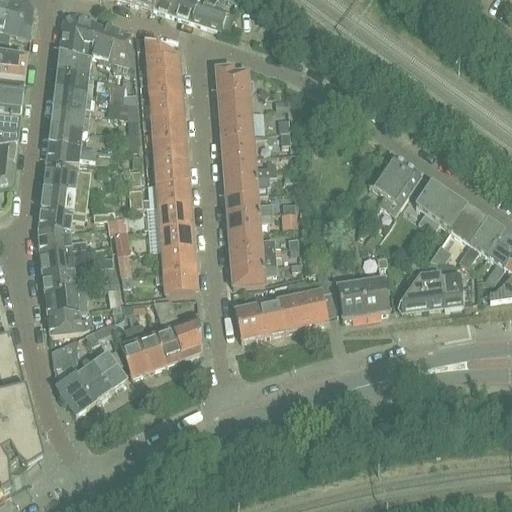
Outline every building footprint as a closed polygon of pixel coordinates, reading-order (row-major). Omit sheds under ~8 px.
[(114,0),(114,2),(133,8),(135,0),(114,0)] [(135,0),(133,8),(153,14),(157,0),(135,0)] [(157,0),(153,14),(172,21),(177,0),(157,0)] [(177,0),(172,21),(192,28),(200,0),(177,0)] [(225,22),(226,16),(213,13),(216,1),(217,0),(200,0),(192,28),(220,37),(221,32),(225,33),(228,23),(225,22)] [(243,0),(226,0),(240,11),(246,2),(243,0)] [(0,42),(1,38),(3,38),(13,6),(0,2),(0,42)] [(13,48),(27,52),(33,18),(29,11),(13,6),(3,38),(14,41),(13,48)] [(64,27),(60,52),(60,54),(91,65),(92,63),(91,63),(96,30),(72,23),(64,27)] [(113,77),(112,72),(114,36),(96,30),(91,63),(92,63),(100,65),(99,69),(111,73),(113,77)] [(134,83),(132,41),(114,36),(112,72),(113,77),(134,83)] [(145,46),(147,81),(180,79),(179,64),(173,64),(172,55),(145,46)] [(60,54),(57,77),(89,84),(91,67),(91,65),(60,54)] [(0,60),(0,83),(24,87),(27,65),(0,60)] [(215,74),(217,99),(249,96),(248,88),(248,77),(233,78),(233,72),(215,74)] [(57,77),(55,95),(90,102),(93,85),(89,84),(57,77)] [(147,81),(149,104),(182,101),(180,79),(147,81)] [(0,123),(20,126),(24,87),(0,83),(0,123)] [(95,94),(105,95),(105,85),(95,85),(95,94)] [(123,90),(111,88),(110,99),(123,101),(123,99),(123,90)] [(268,99),(261,94),(257,99),(264,105),(268,99)] [(55,95),(53,114),(89,119),(90,102),(55,95)] [(217,99),(219,121),(251,119),(249,96),(217,99)] [(137,125),(136,112),(124,109),(123,101),(110,99),(109,107),(123,109),(123,124),(128,125),(128,124),(137,125)] [(124,99),(123,99),(123,101),(124,109),(136,112),(135,101),(124,101),(124,99)] [(149,104),(151,125),(184,123),(182,101),(149,104)] [(287,105),(275,106),(276,117),(288,116),(287,105)] [(53,114),(51,131),(87,136),(89,119),(53,114)] [(219,121),(220,143),(253,140),(251,119),(219,121)] [(271,119),(260,119),(260,140),(271,140),(271,119)] [(0,153),(17,151),(20,126),(0,123),(0,153)] [(151,125),(153,148),(185,145),(184,123),(151,125)] [(279,138),(289,137),(289,123),(278,124),(279,138)] [(137,141),(137,125),(128,124),(128,125),(128,140),(128,141),(137,142),(137,141)] [(51,131),(48,149),(85,154),(85,153),(87,136),(51,131)] [(289,137),(279,138),(277,138),(278,146),(281,146),(281,150),(290,150),(289,137)] [(138,142),(137,141),(137,142),(128,141),(128,140),(121,140),(120,156),(138,157),(138,142)] [(220,143),(222,165),(254,163),(253,151),(253,140),(220,143)] [(153,148),(154,170),(187,167),(185,145),(153,148)] [(46,169),(78,171),(79,164),(94,166),(95,155),(85,153),(85,154),(48,149),(46,169)] [(0,153),(0,194),(11,191),(17,151),(0,153)] [(372,208),(378,212),(406,171),(390,161),(369,192),(379,198),(372,208)] [(266,169),(267,173),(255,175),(254,163),(222,165),(224,187),(269,183),(276,183),(275,168),(266,169)] [(154,170),(156,191),(189,188),(187,167),(154,170)] [(394,221),(421,182),(406,171),(378,212),(394,221)] [(46,173),(43,194),(75,198),(77,184),(86,185),(87,178),(46,173)] [(287,185),(297,184),(296,175),(286,178),(287,185)] [(141,192),(140,176),(129,177),(129,192),(141,192)] [(224,187),(225,205),(257,202),(257,194),(269,192),(269,183),(224,187)] [(156,191),(157,203),(158,213),(190,210),(189,188),(156,191)] [(418,229),(425,234),(448,200),(431,188),(415,213),(425,219),(418,229)] [(43,194),(41,215),(81,219),(84,219),(84,210),(74,210),(75,198),(43,194)] [(144,214),(143,204),(143,195),(128,196),(130,215),(144,214)] [(440,229),(450,236),(466,212),(448,200),(425,234),(433,239),(440,229)] [(225,205),(227,222),(272,218),(271,210),(258,211),(257,202),(225,205)] [(152,204),(143,204),(144,214),(147,214),(153,214),(152,204)] [(158,213),(159,235),(192,233),(190,210),(158,213)] [(450,236),(470,251),(486,226),(466,212),(450,236)] [(41,215),(38,236),(70,239),(72,226),(80,227),(81,219),(41,215)] [(94,219),(95,236),(108,233),(107,226),(115,224),(114,216),(105,217),(94,218),(94,219)] [(296,223),(295,216),(286,217),(286,225),(296,223)] [(227,222),(228,240),(260,237),(259,229),(273,228),(272,218),(227,222)] [(110,239),(114,239),(125,238),(123,224),(115,224),(107,226),(108,233),(109,239),(110,239)] [(478,258),(486,263),(503,238),(486,226),(470,251),(459,267),(468,273),(478,258)] [(347,235),(358,241),(363,233),(352,227),(347,235)] [(194,255),(192,233),(159,235),(148,236),(149,258),(161,257),(194,255)] [(40,261),(80,255),(86,254),(85,246),(71,248),(70,240),(70,239),(38,236),(37,242),(40,261)] [(228,240),(229,257),(275,253),(274,245),(261,247),(260,237),(228,240)] [(114,239),(116,250),(117,262),(130,260),(128,248),(126,248),(125,238),(114,239)] [(364,249),(373,254),(380,244),(372,238),(364,249)] [(493,290),(503,275),(511,262),(511,244),(503,238),(486,263),(496,270),(485,285),(493,290)] [(113,272),(111,250),(99,252),(92,253),(95,274),(99,274),(113,272)] [(440,251),(429,266),(443,269),(451,258),(440,251)] [(229,257),(231,275),(276,271),(275,253),(229,257)] [(40,261),(42,281),(74,276),(72,261),(80,259),(80,255),(40,261)] [(161,257),(163,279),(196,277),(194,255),(161,257)] [(297,294),(299,301),(298,301),(305,333),(328,328),(327,324),(338,322),(332,285),(327,286),(324,271),(332,261),(327,256),(315,271),(316,273),(321,296),(308,299),(306,292),(297,294)] [(511,262),(503,275),(511,280),(511,262)] [(378,273),(387,272),(385,263),(377,264),(378,273)] [(129,270),(119,272),(121,282),(131,281),(129,270)] [(232,294),(264,291),(263,282),(277,280),(276,271),(231,275),(232,294)] [(448,274),(449,283),(441,284),(444,313),(463,310),(463,306),(466,305),(466,296),(462,297),(460,282),(459,282),(458,273),(448,274)] [(42,281),(45,301),(84,296),(84,291),(76,292),(74,276),(42,281)] [(156,288),(164,288),(165,302),(197,300),(196,277),(163,279),(155,280),(156,288)] [(417,285),(419,282),(414,278),(413,277),(410,281),(407,286),(413,290),(417,285)] [(400,309),(397,313),(401,318),(444,313),(441,284),(440,284),(440,279),(419,282),(400,309)] [(131,281),(121,282),(122,293),(133,291),(132,281),(131,281)] [(511,282),(495,299),(489,300),(490,307),(511,304),(511,282)] [(305,285),(295,287),(296,293),(306,291),(305,285)] [(385,285),(361,288),(366,322),(390,319),(385,285)] [(336,292),(342,326),(366,322),(361,288),(348,290),(336,292)] [(121,311),(120,311),(117,293),(106,295),(109,312),(112,312),(112,313),(121,311)] [(45,301),(48,321),(87,316),(85,300),(84,296),(45,301)] [(463,306),(464,311),(472,310),(471,296),(466,296),(468,306),(463,306)] [(298,301),(277,306),(284,338),(305,333),(298,301)] [(180,330),(170,306),(162,307),(183,365),(202,359),(199,324),(180,330)] [(256,311),(255,311),(262,343),(284,338),(277,306),(265,309),(256,311)] [(163,336),(154,339),(166,371),(183,365),(162,307),(152,308),(163,336)] [(133,318),(139,317),(145,317),(142,309),(131,310),(133,318)] [(122,323),(133,318),(131,310),(120,311),(121,311),(122,323)] [(114,327),(122,323),(121,311),(112,313),(114,327)] [(255,311),(233,316),(240,348),(262,343),(255,311)] [(80,326),(79,318),(87,316),(48,321),(51,341),(82,337),(89,333),(88,324),(80,326)] [(114,338),(111,327),(94,336),(98,345),(98,344),(114,338)] [(141,329),(132,332),(149,378),(166,371),(154,339),(146,343),(141,329)] [(119,352),(131,384),(149,378),(132,332),(124,335),(129,348),(119,352)] [(94,336),(83,341),(89,354),(99,347),(98,344),(98,345),(94,336)] [(39,454),(26,400),(12,342),(6,344),(0,344),(0,506),(10,500),(9,480),(39,454)] [(77,380),(77,345),(53,356),(54,368),(64,367),(74,381),(56,394),(61,401),(60,402),(75,422),(95,408),(76,380),(77,380)] [(107,358),(91,370),(111,397),(127,386),(107,358)] [(91,370),(77,380),(76,380),(95,408),(111,397),(91,370)] [(379,424),(380,440),(400,438),(398,422),(379,424)]
